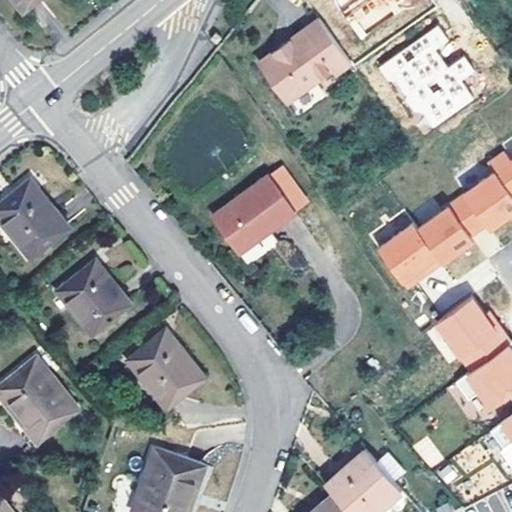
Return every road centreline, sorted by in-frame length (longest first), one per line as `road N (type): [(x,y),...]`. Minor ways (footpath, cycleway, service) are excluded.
road 1 (residential): [(246,511),(267,454),(267,403),(244,353),(41,97)]
road 2 (residential): [(41,97),(162,0)]
